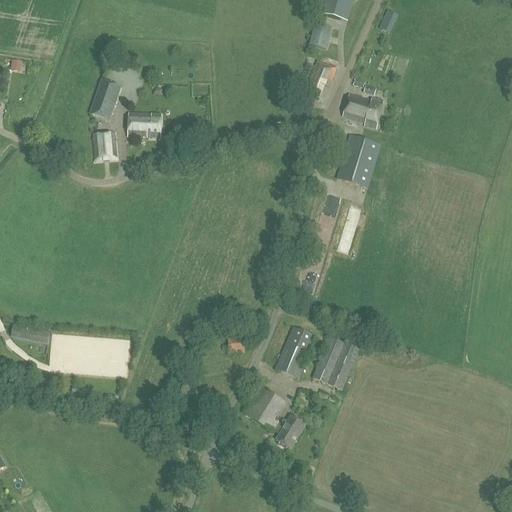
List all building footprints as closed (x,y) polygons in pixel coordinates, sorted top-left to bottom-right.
[(320,0),(317,14),(341,21),(346,0),(320,0)] [(389,34),(397,16),(388,12),(380,30),(389,34)] [(315,24),(309,47),(326,52),(333,29),(315,24)] [(11,68),(20,70),(21,62),(13,61),(11,68)] [(323,105),(336,69),(317,62),(304,98),(323,105)] [(363,90),(365,83),(355,80),(353,87),(363,90)] [(90,115),(98,117),(100,111),(112,115),(122,88),(103,81),(90,115)] [(374,98),(377,90),(366,87),(364,94),(374,98)] [(376,131),(385,104),(383,103),(384,101),(378,99),(377,101),(373,100),(372,102),(350,95),(343,118),(365,125),(364,127),(376,131)] [(304,103),(300,115),(310,118),(314,107),(304,103)] [(161,140),(162,116),(130,114),(129,138),(144,139),(144,138),(148,139),(161,140)] [(200,144),(208,143),(207,131),(199,132),(200,144)] [(96,163),(118,161),(115,133),(93,136),(96,163)] [(368,189),(381,146),(350,137),(337,180),(368,189)] [(350,252),(364,209),(354,205),(340,249),(350,252)] [(11,339),(48,346),(50,334),(14,326),(11,339)] [(299,380),(317,338),(294,328),(276,370),(299,380)] [(342,392),(359,351),(330,339),(313,379),(342,392)] [(229,354),(245,354),(245,340),(229,340),(229,354)] [(201,404),(206,393),(185,381),(180,393),(201,404)] [(263,389),(246,416),(274,434),(279,424),(275,421),(285,403),(263,389)] [(279,424),(276,430),(282,434),(277,441),(280,444),(279,446),(286,450),(288,448),(291,450),(306,426),(292,417),(286,428),(279,424)]
